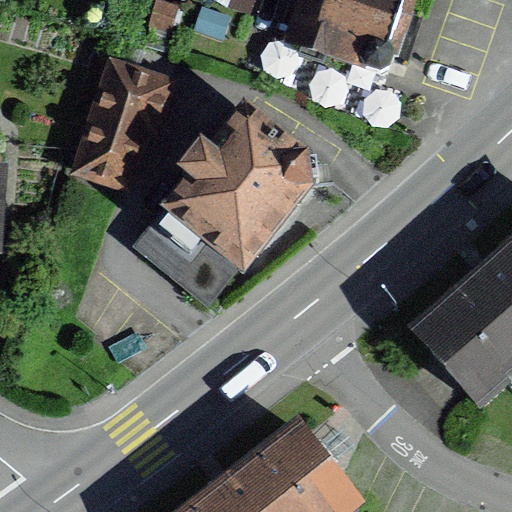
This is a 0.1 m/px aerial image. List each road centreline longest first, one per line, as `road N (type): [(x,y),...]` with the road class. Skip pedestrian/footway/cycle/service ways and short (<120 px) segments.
road 1 (tertiary): [(298,317),(51,504)]
road 2 (residential): [(298,317),(367,399),(450,476),(511,499)]
road 3 (tertiary): [(511,131),(298,317)]
